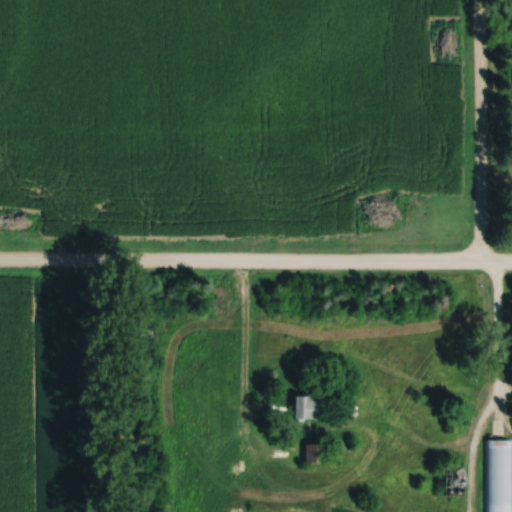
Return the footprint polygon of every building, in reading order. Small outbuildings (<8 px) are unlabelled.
[(171,357),(178,365),(209,334),(202,326),(171,357)] [(295,418),(323,418),(323,394),(295,394),(295,418)] [(208,414),(182,414),(182,442),(208,442),(208,414)] [(511,511),(511,439),(487,439),(487,511),(511,511)] [(322,460),(322,443),(306,443),(306,460),(322,460)] [(444,494),(464,494),(464,465),(444,465),(444,494)]
